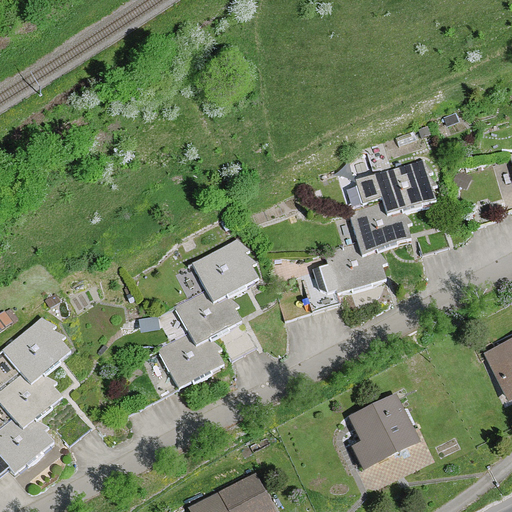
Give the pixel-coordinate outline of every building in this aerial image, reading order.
[(506,211),(511,209),(511,166),(510,161),(492,166),(502,199),(506,211)] [(422,163),(357,183),(364,206),(382,201),(386,215),(402,211),(403,215),(422,210),(421,206),(434,202),(422,163)] [(506,211),(502,199),(500,200),(472,209),(478,226),(502,218),(500,213),(504,212),(506,211)] [(382,201),(364,206),(349,212),(359,243),(363,254),(376,248),(397,241),(411,239),(406,225),(412,223),(403,215),(402,211),(386,215),(382,201)] [(444,231),(417,238),(422,256),(449,248),(444,231)] [(237,242),(193,266),(207,292),(213,303),(227,296),(257,279),(251,268),(256,266),(244,256),(249,253),(237,242)] [(359,243),(324,253),(329,268),(338,296),(387,281),(382,265),(387,263),(376,248),(363,254),(359,243)] [(329,268),(300,277),(312,313),(340,304),(338,296),(329,268)] [(273,285),(284,321),(312,313),(300,277),(273,285)] [(207,292),(175,309),(189,335),(196,348),(210,340),(244,322),(236,308),(240,306),(227,296),(213,303),(207,292)] [(42,319),(4,351),(22,373),(32,385),(43,376),(71,352),(61,341),(67,337),(53,331),(57,327),(42,319)] [(222,345),(231,362),(256,349),(247,332),(222,345)] [(189,335),(159,351),(166,364),(179,390),(226,365),(218,351),(222,349),(210,340),(196,348),(189,335)] [(511,338),(484,353),(509,401),(511,399),(511,338)] [(161,399),(179,390),(166,364),(148,374),(161,399)] [(22,373),(0,391),(0,401),(13,418),(23,429),(34,420),(62,396),(54,386),(57,383),(43,376),(32,385),(22,373)] [(127,418),(161,399),(148,374),(113,393),(127,418)] [(396,394),(350,417),(363,442),(352,447),(364,470),(420,442),(396,394)] [(77,416),(56,433),(69,448),(90,431),(77,416)] [(13,418),(0,429),(0,457),(10,470),(15,476),(55,443),(45,431),(50,428),(34,420),(23,429),(13,418)] [(0,478),(7,472),(10,470),(0,457),(0,478)] [(273,511),(277,510),(257,471),(187,506),(190,511),(273,511)]
